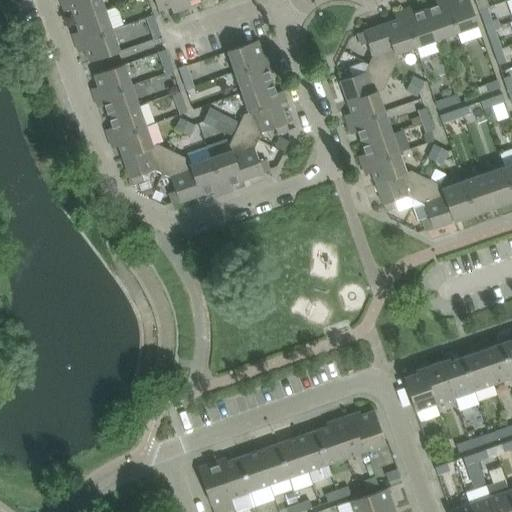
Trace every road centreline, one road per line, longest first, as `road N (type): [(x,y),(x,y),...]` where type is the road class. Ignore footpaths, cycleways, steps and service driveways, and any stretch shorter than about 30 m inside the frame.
road 1 (residential): [(165,224),(337,172),(288,14)]
road 2 (residential): [(165,224),(115,194),(47,0)]
road 3 (residential): [(167,451),(374,380)]
road 4 (residential): [(431,511),(390,391),(374,380)]
road 5 (residential): [(60,511),(105,474),(167,451)]
